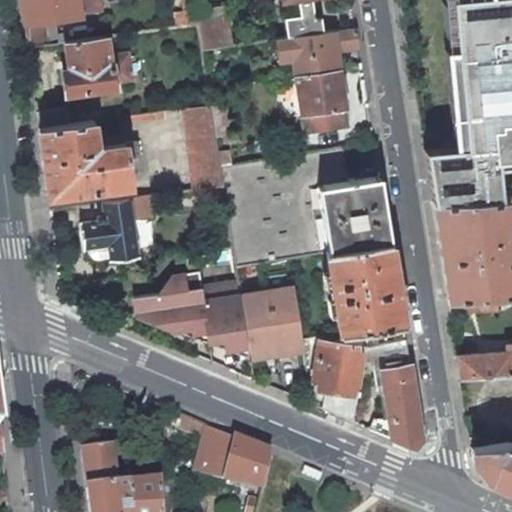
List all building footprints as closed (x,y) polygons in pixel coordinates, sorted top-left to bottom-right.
[(21,0),(28,46),(58,42),(55,22),(42,24),(41,18),(82,13),(81,5),(85,4),(84,0),(21,0)] [(181,0),(185,25),(197,23),(195,13),(192,0),(181,0)] [(284,17),(286,37),(303,34),(317,32),(323,31),(321,16),(314,16),(311,0),(281,0),(281,1),(287,0),(297,0),(299,15),(284,17)] [(511,0),(451,0),(465,146),(424,150),(432,201),(499,197),(495,164),(511,162),(511,0)] [(197,23),(201,49),(227,45),(222,8),(195,13),(197,23)] [(276,38),(264,40),(266,59),(280,57),(280,58),(358,47),(355,27),(323,31),(317,32),(303,34),(286,37),(276,38)] [(106,36),(65,41),(68,69),(63,69),(66,93),(115,87),(113,80),(130,78),(127,52),(108,55),(106,36)] [(344,108),(338,68),(295,75),(280,77),(286,116),(301,114),(304,133),(347,126),(344,108)] [(210,104),(214,134),(229,132),(224,102),(210,104)] [(210,104),(182,108),(193,188),(195,188),(215,185),(222,185),(219,166),(217,151),(214,134),(210,104)] [(67,106),(36,110),(38,128),(69,123),(67,106)] [(69,123),(38,128),(47,195),(130,184),(126,157),(139,155),(137,140),(103,144),(101,146),(96,147),(93,120),(69,123)] [(230,164),(227,149),(217,151),(219,166),(230,164)] [(348,180),(317,185),(326,251),(389,241),(379,175),(348,180)] [(215,185),(195,188),(196,198),(216,195),(215,185)] [(135,196),(75,205),(81,246),(88,245),(88,250),(90,255),(92,257),(98,259),(109,258),(109,259),(136,255),(130,210),(136,209),(135,196)] [(499,197),(432,201),(447,297),(471,296),(511,292),(511,256),(504,257),(503,225),(503,220),(508,219),(509,218),(507,196),(499,197)] [(326,251),(324,251),(328,278),(323,279),(324,286),(329,285),(331,297),(326,298),(327,304),(332,303),(337,333),(403,322),(389,241),(326,251)] [(188,272),(171,275),(159,292),(137,295),(137,315),(174,330),(176,327),(190,325),(191,331),(205,329),(207,340),(223,337),(225,348),(247,345),(239,294),(237,281),(200,287),(196,264),(187,265),(188,272)] [(300,338),(292,286),(266,290),(276,357),(289,355),(289,351),(302,349),(300,338)] [(247,345),(249,357),(260,355),(261,359),(276,357),(266,290),(239,294),(247,345)] [(471,296),(447,297),(450,314),(472,312),(471,296)] [(405,339),(366,348),(363,363),(378,359),(388,418),(377,420),(369,428),(414,447),(422,438),(405,339)] [(366,347),(319,340),(311,387),(331,390),(330,396),(357,401),(363,363),(366,348),(366,347)] [(505,351),(456,354),(459,376),(511,373),(511,342),(504,343),(505,351)] [(156,447),(155,425),(135,423),(136,448),(156,447)] [(511,442),(508,441),(470,446),(472,458),(487,478),(511,488),(511,442)] [(111,445),(81,449),(86,487),(111,485),(115,485),(114,479),(112,461),(111,445)] [(130,477),(114,479),(115,485),(111,485),(114,511),(159,511),(158,478),(130,482),(130,477)] [(114,511),(111,485),(86,487),(89,511),(114,511)]
